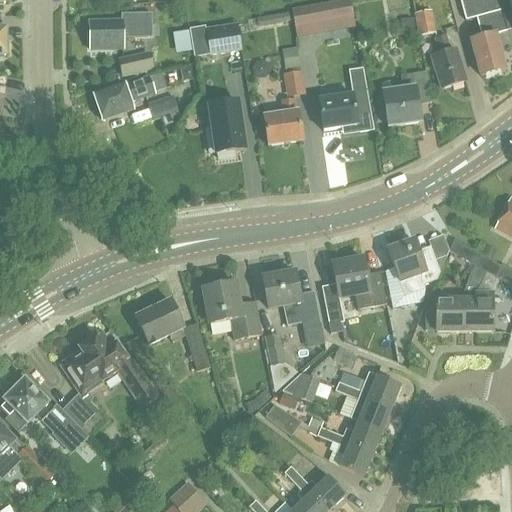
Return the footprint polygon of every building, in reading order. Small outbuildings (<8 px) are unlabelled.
[(460,0),(466,21),(477,19),(482,39),(471,42),(481,78),(505,71),(495,36),(505,33),(507,33),(504,24),(496,0),(460,0)] [(511,0),(496,0),(504,24),(511,21),(511,0)] [(299,17),(304,41),(364,29),(359,5),(299,17)] [(419,38),(436,34),(432,12),(414,15),(419,38)] [(288,14),(256,20),(258,28),(290,23),(288,14)] [(122,40),(148,39),(147,20),(120,21),(120,23),(89,24),(90,52),(122,51),(122,40)] [(205,31),(210,57),(241,52),(237,26),(205,31)] [(0,59),(3,59),(3,56),(5,56),(5,54),(8,54),(8,42),(5,42),(5,30),(0,29),(0,59)] [(440,91),(464,83),(454,52),(450,53),(444,37),(434,40),(439,57),(430,60),(440,91)] [(152,71),(148,55),(119,62),(122,78),(152,71)] [(306,97),(304,88),(302,73),(283,76),(287,100),(306,97)] [(416,106),(431,104),(424,74),(400,77),(402,92),(381,95),(386,130),(419,126),(416,106)] [(131,104),(155,95),(148,78),(125,87),(124,85),(92,97),(101,123),(133,111),(131,104)] [(349,135),(372,131),(366,95),(351,98),(351,97),(316,103),(321,133),(348,128),(349,135)] [(152,119),(177,111),(172,97),(148,105),(152,119)] [(268,147),(302,142),(298,113),(296,114),(294,101),(281,103),(283,115),(263,119),(268,147)] [(211,130),(205,131),(209,154),(215,153),(215,155),(217,155),(218,161),(234,159),(233,153),(245,151),(238,103),(208,108),(211,130)] [(511,238),(511,201),(509,200),(494,230),(511,238)] [(475,267),(486,273),(496,278),(501,268),(453,241),(449,252),(475,267)] [(437,281),(440,275),(432,253),(418,258),(412,242),(386,251),(399,284),(419,277),(423,287),(437,281)] [(329,326),(340,324),(343,323),(338,300),(355,296),(358,311),(386,305),(379,272),(366,275),(363,260),(331,266),(335,286),(321,289),(329,326)] [(470,277),(463,296),(464,335),(491,335),(491,296),(473,296),(486,273),(475,267),(470,277)] [(304,332),(320,329),(313,293),(297,296),(293,274),(262,280),(268,310),(282,308),(285,328),(302,324),(304,332)] [(234,342),(260,337),(254,304),(239,307),(234,285),(202,291),(209,325),(230,321),(234,342)] [(464,335),(463,296),(451,296),(451,302),(435,302),(435,310),(427,310),(423,318),(423,333),(436,333),(436,336),(464,335)] [(148,347),(182,330),(169,303),(134,320),(148,347)] [(342,333),(340,324),(329,326),(331,335),(342,333)] [(210,369),(197,328),(182,333),(196,374),(210,369)] [(279,335),(264,338),(267,349),(270,368),(274,393),(297,374),(285,365),(281,345),(279,335)] [(81,396),(118,370),(128,385),(130,384),(145,407),(158,397),(143,375),(140,377),(130,362),(128,364),(111,342),(106,345),(100,336),(79,350),(82,354),(74,360),(72,357),(62,364),(63,367),(62,368),(81,396)] [(357,361),(338,353),(332,365),(351,373),(357,361)] [(300,375),(282,393),(311,404),(319,382),(300,375)] [(377,378),(367,401),(391,410),(400,387),(377,378)] [(79,431),(61,413),(55,406),(51,410),(23,381),(3,401),(6,404),(1,409),(9,418),(14,412),(26,424),(34,415),(41,422),(47,416),(71,440),(79,431)] [(346,397),(350,389),(341,385),(339,384),(335,393),(346,397)] [(61,413),(79,431),(80,432),(99,413),(84,398),(76,406),(71,402),(61,413)] [(391,410),(367,401),(358,423),(382,433),(391,410)] [(300,426),(301,424),(272,409),(264,421),(291,439),(298,428),(317,438),(319,433),(300,426)] [(308,427),(301,424),(300,426),(319,433),(317,438),(328,442),(332,434),(321,429),(323,425),(311,420),(308,427)] [(343,438),(341,443),(349,446),(372,455),(382,433),(358,423),(354,434),(346,430),(343,438)] [(1,454),(11,445),(0,433),(0,472),(10,463),(1,454)] [(349,446),(340,469),(363,478),(372,455),(349,446)] [(39,461),(38,461),(24,447),(15,456),(29,470),(26,473),(41,488),(54,476),(39,461)] [(291,483),(298,477),(291,469),(284,475),(291,483)] [(298,477),(291,483),(300,492),(303,489),(324,511),(328,511),(344,497),(327,478),(317,488),(313,484),(309,488),(298,477)] [(10,487),(3,495),(18,510),(25,503),(10,487)] [(302,502),(291,511),(324,511),(303,489),(300,492),(302,495),(298,498),(302,502)] [(185,507),(189,511),(208,511),(216,506),(203,492),(185,507)] [(251,511),(261,511),(263,510),(255,502),(249,509),(251,511)]
